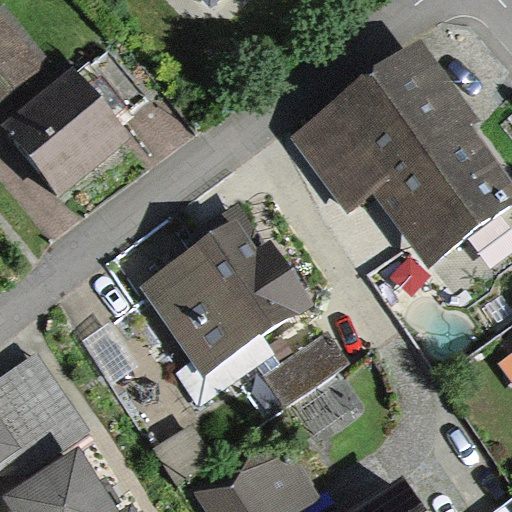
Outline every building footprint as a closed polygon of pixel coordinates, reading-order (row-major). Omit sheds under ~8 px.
[(0,125),(4,123),(60,78),(5,7),(0,10),(0,125)] [(422,35),(288,133),(349,216),(377,195),(428,264),(511,202),(511,179),(473,127),(484,119),(422,35)] [(60,78),(4,123),(64,197),(136,139),(76,65),(60,78)] [(214,231),(140,282),(206,379),(315,306),(270,239),(257,248),(251,240),(257,227),(238,200),(207,221),(214,231)] [(330,334),(267,374),(285,404),(349,364),(330,334)] [(37,354),(0,379),(0,419),(23,452),(35,469),(91,430),(37,354)] [(0,468),(23,452),(0,419),(0,468)] [(198,434),(163,454),(184,490),(219,470),(198,434)] [(332,511),(285,439),(195,496),(205,511),(431,511),(409,477),(354,511),(332,511)] [(119,511),(120,510),(80,446),(1,497),(11,511),(119,511)]
